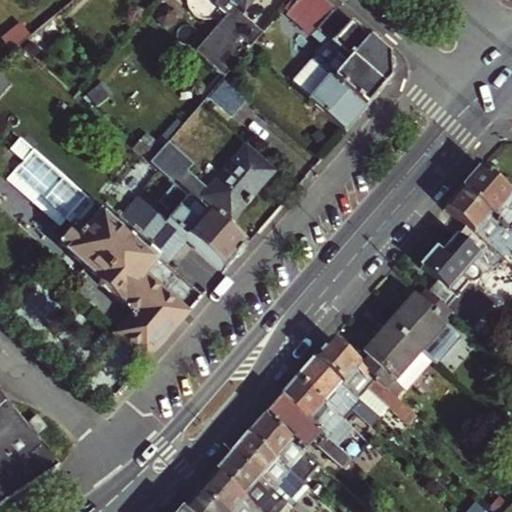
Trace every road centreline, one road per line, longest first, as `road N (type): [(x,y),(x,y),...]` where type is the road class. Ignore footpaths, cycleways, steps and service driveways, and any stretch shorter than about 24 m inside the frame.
road 1 (secondary): [(321,267),(97,511)]
road 2 (secondary): [(142,511),(244,395),(321,267)]
road 3 (secondary): [(474,98),(321,267)]
road 4 (residential): [(363,0),(474,98)]
